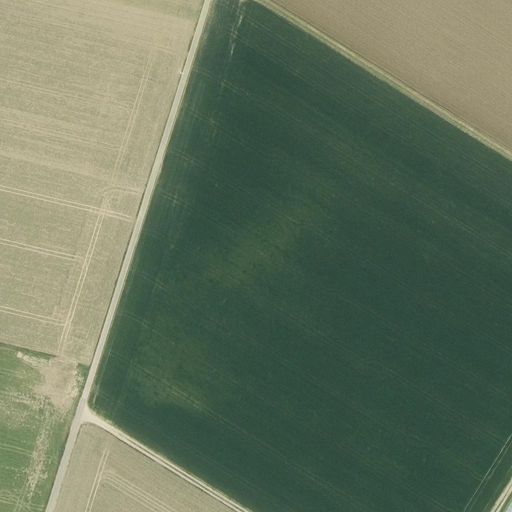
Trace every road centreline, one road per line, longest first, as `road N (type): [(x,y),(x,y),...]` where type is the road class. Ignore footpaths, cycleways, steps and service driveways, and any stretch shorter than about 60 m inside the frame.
road 1 (track): [(50,511),(209,0)]
road 2 (track): [(80,415),(237,511)]
